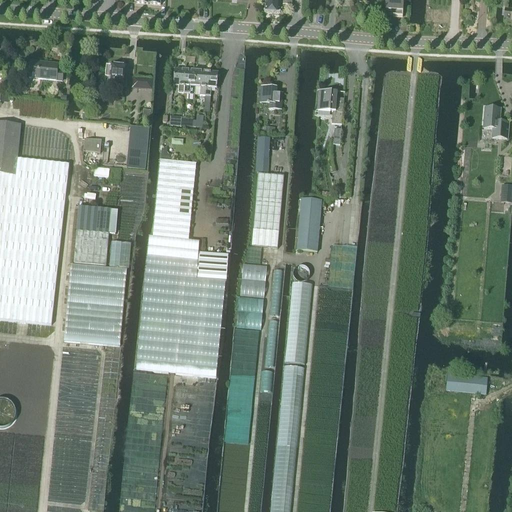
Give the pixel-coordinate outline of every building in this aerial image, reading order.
[(264,0),(264,14),(280,15),(280,10),(284,11),(284,7),(280,7),(280,0),(264,0)] [(387,14),(387,16),(402,17),(403,3),(404,3),(404,0),(403,0),(385,0),(385,14),(387,14)] [(30,63),(29,79),(56,82),(62,82),(63,72),(57,72),(57,66),(30,63)] [(108,87),(125,88),(125,82),(124,82),(125,69),(118,68),(117,67),(114,67),(113,68),(111,68),(111,69),(107,69),(106,78),(109,78),(108,87)] [(174,73),(173,87),(179,88),(178,96),(183,96),(185,72),(181,72),(180,71),(177,70),(176,71),(174,71),(174,73)] [(185,72),(183,96),(194,97),(195,89),(196,73),(194,73),(193,72),(190,71),(189,72),(185,72)] [(196,73),(195,89),(200,89),(199,97),(205,98),(206,74),(203,73),(201,72),(199,72),(197,73),(196,73)] [(206,74),(205,98),(204,113),(209,113),(211,90),(216,91),(218,75),(215,74),(215,73),(212,73),(210,74),(206,74)] [(132,78),(131,90),(140,90),(141,79),(132,78)] [(261,88),(260,105),(268,105),(268,111),(281,111),(282,95),(273,94),(273,90),(276,90),(276,89),(261,88)] [(342,127),(343,107),(336,106),(337,94),(320,93),(318,113),(333,114),(332,126),(342,127)] [(492,139),(507,140),(508,125),(499,124),(500,111),(485,110),(483,130),(493,130),(492,139)] [(181,128),(182,119),(170,118),(169,127),(181,128)] [(0,124),(0,174),(15,176),(16,160),(20,127),(0,124)] [(340,147),(341,131),(334,131),(333,147),(340,147)] [(267,176),(267,175),(269,140),(257,139),(257,153),(256,175),(258,175),(267,176)] [(100,155),(101,142),(84,141),(83,154),(100,155)] [(161,150),(160,161),(171,162),(171,156),(169,156),(166,153),(166,151),(161,150)] [(15,176),(0,174),(0,321),(50,327),(68,166),(16,160),(15,176)] [(129,160),(128,170),(145,172),(146,161),(129,160)] [(160,162),(153,230),(153,238),(189,242),(196,165),(160,162)] [(110,171),(95,170),(94,178),(109,180),(110,171)] [(258,175),(251,248),(277,250),(284,178),(267,176),(258,175)] [(511,187),(501,187),(500,204),(511,205),(511,187)] [(301,201),(297,252),(317,254),(321,203),(301,201)] [(110,211),(78,208),(73,264),(105,267),(110,211)] [(111,243),(109,268),(128,269),(130,245),(111,243)] [(198,261),(196,280),(227,282),(228,256),(198,254),(198,261)] [(306,367),(313,287),(293,285),(286,365),(306,367)] [(292,511),(305,371),(285,369),(271,511),(292,511)] [(487,380),(447,376),(445,391),(486,396),(487,380)]
